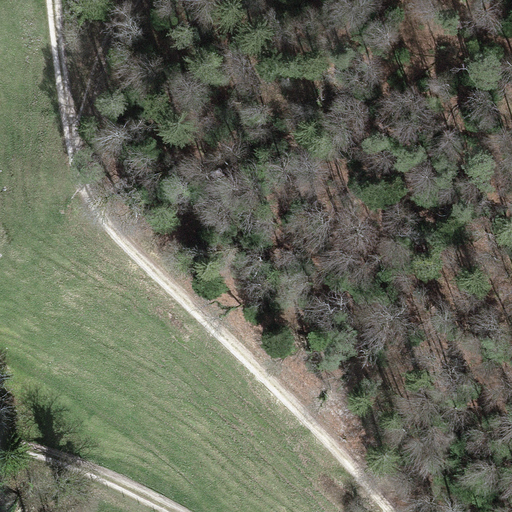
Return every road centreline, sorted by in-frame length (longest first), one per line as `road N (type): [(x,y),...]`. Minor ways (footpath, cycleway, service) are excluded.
road 1 (track): [(54,0),(63,128),(79,192),(96,219),(401,511)]
road 2 (track): [(195,511),(78,463),(0,442)]
road 3 (track): [(63,128),(122,0)]
